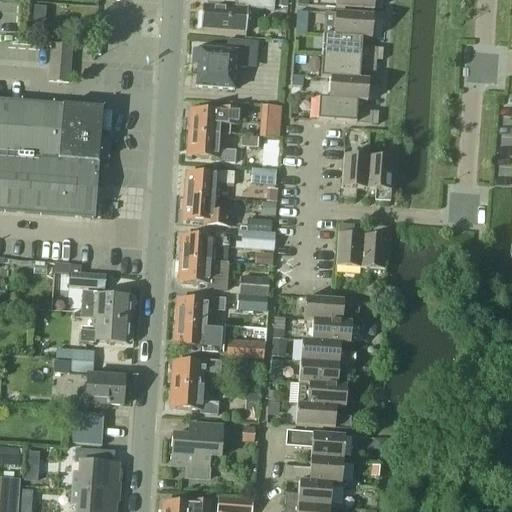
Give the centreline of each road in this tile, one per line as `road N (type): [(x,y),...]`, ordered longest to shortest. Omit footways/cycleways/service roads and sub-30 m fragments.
road 1 (residential): [(140,511),(177,0)]
road 2 (residential): [(313,208),(447,217),(465,208),(481,61)]
